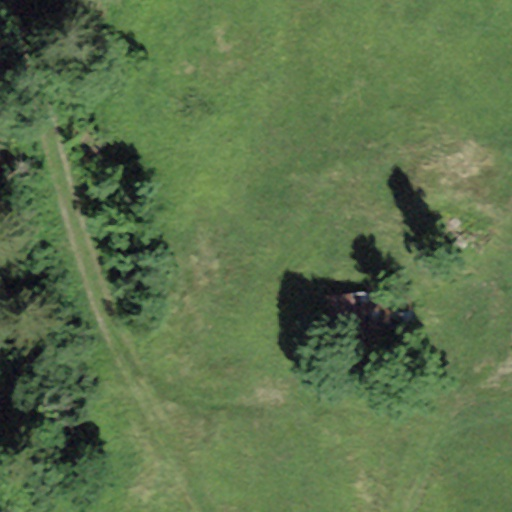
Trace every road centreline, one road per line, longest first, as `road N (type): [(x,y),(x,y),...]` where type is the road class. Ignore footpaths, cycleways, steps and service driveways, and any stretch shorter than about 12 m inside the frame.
road 1 (track): [(0,8),(100,309),(201,511)]
road 2 (track): [(406,511),(436,422),(470,371),(511,355)]
